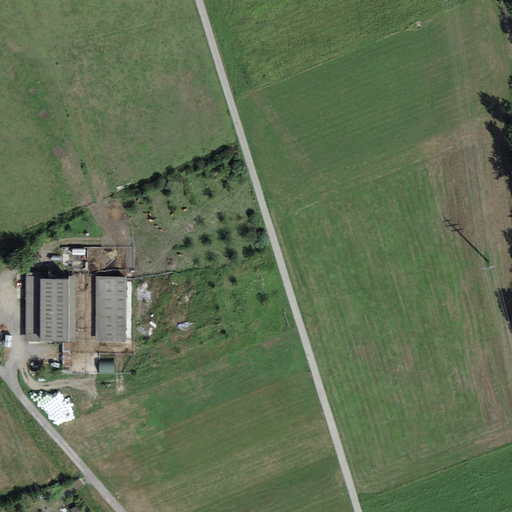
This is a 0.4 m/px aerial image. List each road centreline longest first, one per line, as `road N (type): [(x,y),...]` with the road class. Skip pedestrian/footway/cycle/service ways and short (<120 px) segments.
road 1 (track): [(357,511),(196,0)]
road 2 (track): [(0,374),(119,511)]
